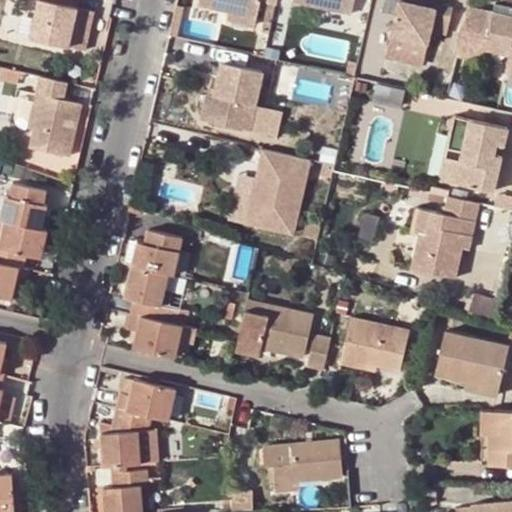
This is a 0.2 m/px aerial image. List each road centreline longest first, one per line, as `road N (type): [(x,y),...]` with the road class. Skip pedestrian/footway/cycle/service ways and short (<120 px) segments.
road 1 (residential): [(73,343),(152,0)]
road 2 (residential): [(376,421),(73,343)]
road 3 (residential): [(60,511),(59,420),(73,343)]
